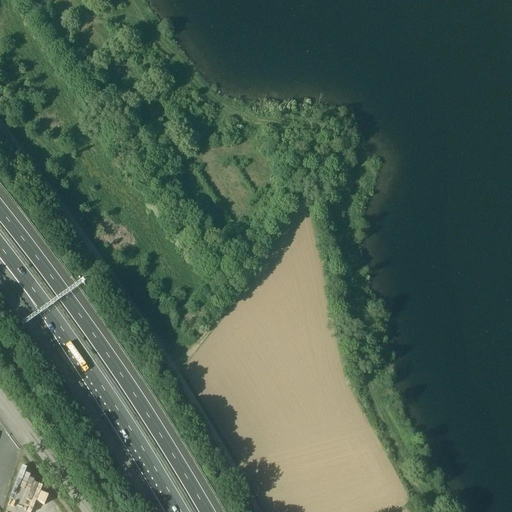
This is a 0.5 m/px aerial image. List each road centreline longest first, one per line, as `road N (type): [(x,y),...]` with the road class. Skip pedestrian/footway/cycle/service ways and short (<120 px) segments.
road 1 (unclassified): [(258,511),(165,355),(0,127)]
road 2 (motorway): [(206,511),(95,336),(0,210)]
road 3 (motorway): [(0,247),(123,417),(180,511)]
road 4 (unclassified): [(155,511),(0,284)]
road 5 (unclassified): [(88,511),(0,394)]
